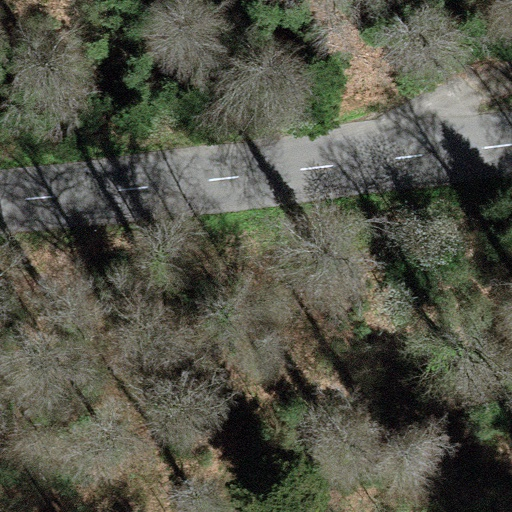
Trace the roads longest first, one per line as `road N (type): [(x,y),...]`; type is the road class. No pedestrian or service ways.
road 1 (tertiary): [(0,201),(511,142)]
road 2 (track): [(511,81),(327,167)]
